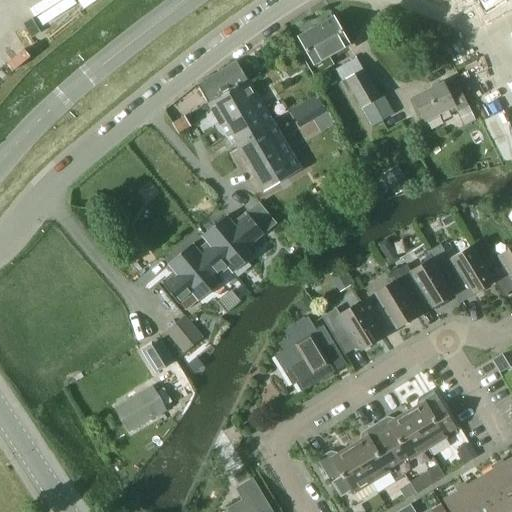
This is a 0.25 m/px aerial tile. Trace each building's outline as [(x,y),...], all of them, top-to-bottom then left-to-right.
[(463,0),(469,11),(478,6),(483,14),(507,2),(505,0),(463,0)] [(298,37),(313,64),(348,43),(333,17),(298,37)] [(236,61),(196,84),(230,144),(234,142),(263,190),(298,169),(236,61)] [(294,61),(283,68),(287,74),(292,74),(299,69),(296,65),(294,61)] [(350,89),(360,107),(378,98),(377,97),(362,70),(345,80),(350,89)] [(442,84),(412,98),(423,122),(425,121),(426,123),(438,118),(437,116),(454,108),(456,112),(467,107),(458,88),(446,93),(442,84)] [(316,94),(289,110),(292,116),(295,114),(302,126),(326,112),(319,100),(316,94)] [(378,98),(360,107),(370,125),(392,113),(381,95),(377,97),(378,98)] [(171,123),(176,131),(188,124),(183,116),(171,123)] [(346,129),(338,134),(348,150),(356,145),(346,129)] [(410,140),(400,146),(405,154),(415,148),(410,140)] [(226,216),(201,236),(206,242),(228,268),(231,273),(256,252),(251,245),(263,235),(245,212),(243,213),(245,215),(234,225),(226,216)] [(377,243),(390,264),(399,258),(386,238),(377,243)] [(161,281),(160,282),(178,304),(191,294),(197,301),(222,280),(219,276),(228,268),(206,242),(197,249),(192,244),(167,264),(172,271),(175,274),(163,283),(161,281)] [(448,259),(435,267),(450,291),(452,295),(457,303),(470,295),(492,282),(492,281),(488,274),(471,245),(468,247),(458,253),(448,259)] [(501,266),(488,274),(492,281),(492,282),(500,295),(511,288),(511,246),(495,257),(501,266)] [(406,265),(391,274),(414,311),(426,304),(429,309),(452,295),(450,291),(435,267),(430,259),(410,271),(406,265)] [(341,269),(329,275),(332,280),(344,274),(341,269)] [(359,301),(358,301),(381,338),(378,333),(391,325),(394,330),(417,316),(414,311),(391,274),(394,280),(372,294),(379,305),(366,313),(359,301)] [(314,309),(305,296),(293,304),(302,317),(314,309)] [(381,338),(358,301),(337,315),(333,309),(319,317),(342,355),(356,346),(359,351),(381,338)] [(165,331),(183,353),(202,338),(184,316),(165,331)] [(274,356),(283,372),(290,368),(298,382),(296,383),(301,391),(322,378),(323,380),(331,375),(330,373),(332,372),(319,350),(331,343),(321,326),(314,331),(306,318),(282,332),(287,339),(278,345),(282,351),(274,356)] [(159,340),(143,350),(156,371),(172,361),(159,340)] [(491,361),(499,374),(508,368),(500,356),(491,361)] [(115,409),(128,431),(164,410),(163,408),(154,393),(151,387),(115,409)] [(162,389),(154,393),(163,408),(171,403),(162,389)] [(423,401),(406,412),(427,447),(445,437),(444,433),(454,427),(445,413),(446,413),(431,389),(420,396),(423,401)] [(384,417),(374,424),(397,462),(407,456),(408,459),(427,447),(406,412),(388,423),(384,417)] [(366,437),(348,447),(370,482),(388,471),(386,468),(397,462),(374,424),(362,431),(366,437)] [(469,444),(456,451),(464,466),(477,458),(469,444)] [(370,482),(348,447),(331,457),(328,452),(316,459),(331,484),(332,483),(340,497),(350,491),(352,494),(370,482)] [(511,457),(498,466),(511,488),(511,457)] [(511,488),(498,466),(479,477),(500,511),(504,511),(511,507),(511,488)] [(409,482),(415,491),(423,486),(417,476),(409,482)] [(500,511),(479,477),(460,489),(474,511),(500,511)] [(229,511),(271,511),(252,479),(235,489),(241,500),(228,508),(229,511)] [(399,484),(407,498),(415,492),(415,491),(409,482),(407,479),(399,484)] [(474,511),(460,489),(442,500),(442,501),(448,511),(474,511)]
